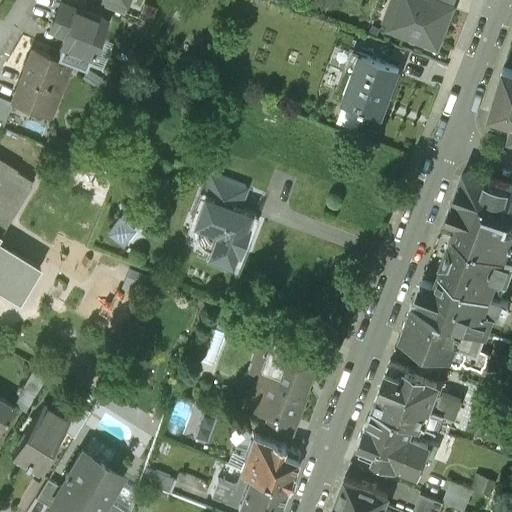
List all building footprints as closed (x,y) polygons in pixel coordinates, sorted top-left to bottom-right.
[(80,7),(61,0),(59,0),(49,26),(66,33),(58,51),(87,63),(105,17),(80,7)] [(125,0),(101,0),(100,3),(122,12),(127,1),(125,0)] [(436,0),(393,0),(388,14),(393,16),(391,23),(411,31),(409,35),(437,46),(452,6),(436,0)] [(57,56),(33,47),(12,100),(13,101),(49,115),(50,114),(49,113),(70,61),(57,56)] [(397,66),(354,50),(347,68),(355,71),(344,101),(367,110),(367,109),(379,113),(397,66)] [(87,63),(58,51),(57,56),(70,61),(85,66),(87,63)] [(511,70),(503,68),(489,113),(511,120),(511,126),(510,134),(511,134),(511,70)] [(12,100),(0,94),(0,124),(2,125),(13,101),(12,100)] [(70,154),(65,165),(76,170),(81,159),(70,154)] [(0,159),(0,286),(18,297),(38,264),(0,240),(0,229),(31,178),(0,159)] [(511,184),(468,171),(461,175),(454,194),(507,214),(505,219),(511,221),(511,184)] [(245,184),(211,172),(202,196),(205,197),(236,209),(245,184)] [(507,214),(454,194),(445,217),(458,222),(453,234),(503,254),(502,257),(511,260),(511,221),(505,219),(507,214)] [(236,209),(205,197),(203,202),(196,221),(201,223),(200,227),(199,233),(203,242),(208,245),(211,247),(209,253),(216,255),(229,260),(234,247),(237,248),(245,227),(242,225),(247,213),(236,209)] [(503,254),(453,234),(450,242),(448,242),(440,263),(441,264),(439,271),(464,281),(464,282),(499,296),(511,262),(511,260),(502,257),(503,254)] [(464,281),(439,271),(434,283),(423,278),(421,279),(420,281),(419,283),(417,287),(416,289),(416,291),(416,293),(413,301),(487,330),(494,311),(503,315),(509,300),(499,296),(464,282),(464,281)] [(413,301),(413,300),(399,335),(483,368),(490,350),(481,346),(487,330),(413,301)] [(320,352),(267,331),(251,371),(268,378),(256,408),(269,414),(270,413),(290,420),(309,373),(311,374),(320,352)] [(443,365),(421,357),(416,370),(438,378),(443,365)] [(416,370),(390,360),(373,403),(374,403),(413,418),(437,428),(444,411),(455,415),(461,398),(435,387),(438,378),(416,370)] [(35,362),(22,385),(35,393),(49,369),(35,362)] [(0,424),(13,402),(0,394),(0,424)] [(43,402),(14,449),(27,458),(24,463),(27,464),(30,459),(40,466),(65,426),(66,425),(70,418),(69,417),(43,402)] [(89,409),(78,402),(69,417),(70,418),(66,425),(76,431),(89,409)] [(413,418),(374,403),(366,424),(365,423),(361,434),(362,435),(361,438),(363,439),(361,446),(397,460),(398,459),(418,467),(423,454),(432,457),(439,442),(409,430),(413,418)] [(290,420),(270,413),(269,414),(265,425),(288,434),(293,421),(290,420)] [(270,437),(254,431),(245,454),(249,456),(245,468),(286,484),(300,448),(270,437)] [(108,463),(84,448),(69,472),(67,471),(65,474),(67,475),(67,476),(68,477),(64,484),(62,483),(61,484),(52,499),(53,499),(74,511),(96,511),(106,496),(120,474),(106,466),(108,463)] [(176,477),(147,466),(142,479),(171,490),(176,477)] [(245,468),(242,467),(235,483),(218,476),(212,492),(251,508),(250,510),(256,511),(275,511),(286,484),(245,468)] [(380,511),(388,493),(345,475),(330,511),(380,511)] [(61,484),(48,476),(36,496),(50,504),(53,499),(52,499),(61,484)] [(473,486),(451,478),(443,498),(465,507),(473,486)] [(437,511),(443,498),(422,490),(414,509),(420,511),(437,511)] [(127,511),(128,509),(106,496),(96,511),(127,511)]
